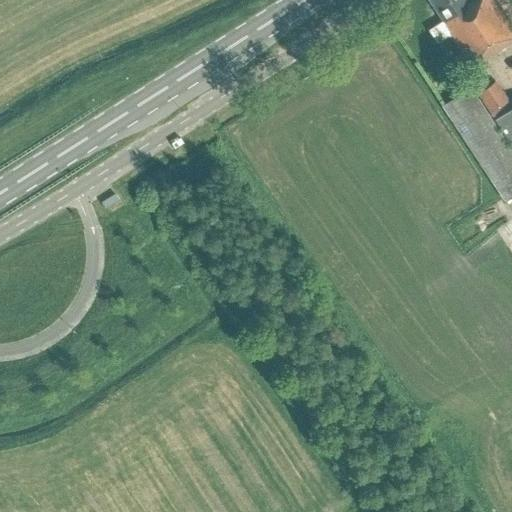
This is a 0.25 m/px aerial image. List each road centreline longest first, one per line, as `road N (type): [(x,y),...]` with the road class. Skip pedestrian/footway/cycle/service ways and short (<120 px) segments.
road 1 (unclassified): [(0,234),(373,0)]
road 2 (primary): [(302,0),(0,191)]
